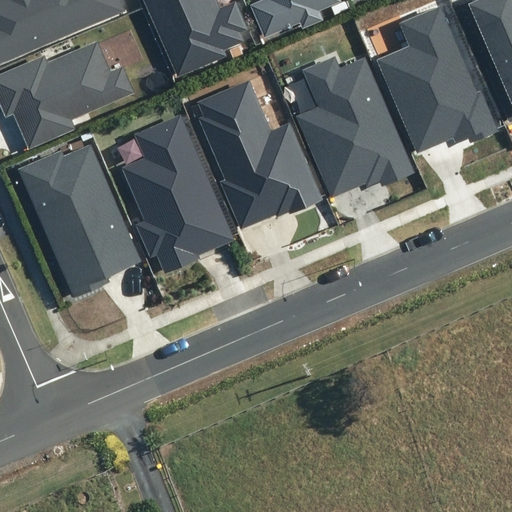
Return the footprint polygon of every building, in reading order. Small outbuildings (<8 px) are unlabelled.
[(0,0),(0,62),(124,9),(119,0),(0,0)] [(144,0),(178,77),(228,56),(225,51),(245,43),(241,33),(248,30),(236,1),(220,8),(216,0),(144,0)] [(266,0),(252,6),(265,36),(300,21),(303,27),(322,20),(318,10),(340,0),(266,0)] [(511,0),(476,0),(474,1),(473,0),(457,0),(509,120),(511,119),(511,0)] [(409,47),(378,60),(417,153),(453,138),(455,142),(468,137),(471,142),(497,131),(480,91),(478,92),(441,6),(400,23),(409,47)] [(28,148),(74,128),(71,120),(134,93),(123,67),(111,72),(98,41),(48,62),(45,54),(0,73),(0,105),(5,118),(14,115),(28,148)] [(340,68),(335,57),(303,70),(319,107),(297,116),(332,198),(366,183),(367,187),(380,181),(383,186),(415,172),(366,57),(340,68)] [(271,130),(249,79),(197,101),(203,116),(198,118),(225,180),(221,182),(241,230),(277,214),(278,217),(290,212),(290,213),(324,199),(291,122),(271,130)] [(145,158),(122,168),(144,221),(136,224),(150,258),(157,255),(165,273),(201,259),(199,254),(210,249),(232,240),(180,116),(135,134),(145,158)] [(19,169),(75,296),(109,281),(107,276),(143,261),(91,143),(64,155),(62,150),(19,169)]
